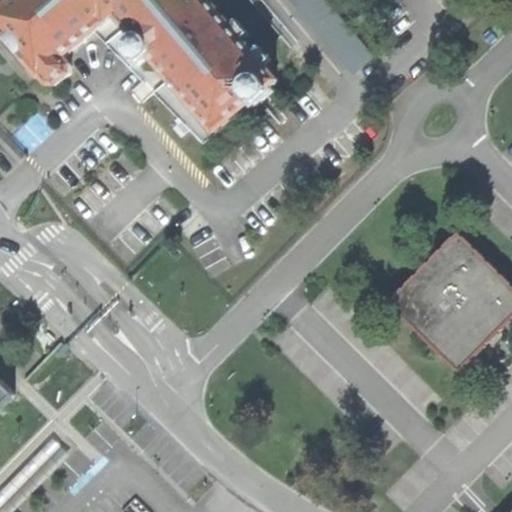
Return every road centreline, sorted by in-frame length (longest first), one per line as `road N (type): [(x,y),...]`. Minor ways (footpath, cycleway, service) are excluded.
road 1 (unclassified): [(0,204),(105,97),(218,212),(434,28),(410,0)]
road 2 (unclassified): [(275,288),(460,473),(511,423)]
road 3 (unclassified): [(162,403),(169,347),(148,309),(84,249),(56,252)]
road 4 (unclassified): [(18,257),(162,403)]
road 5 (unclassified): [(162,403),(149,344),(56,252)]
road 6 (unclassified): [(275,288),(402,158)]
road 7 (unclassified): [(162,403),(275,288)]
road 8 (unclassified): [(476,87),(418,99),(402,158)]
